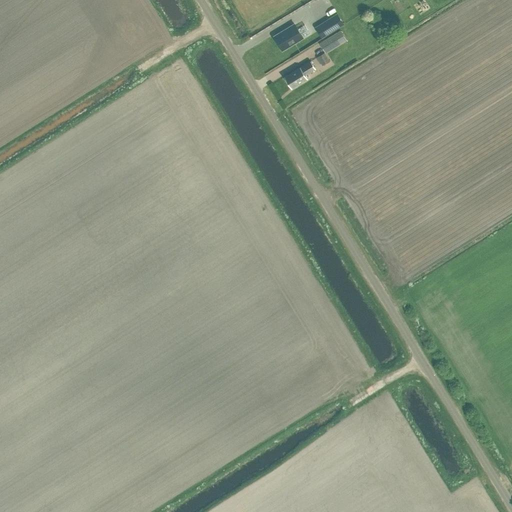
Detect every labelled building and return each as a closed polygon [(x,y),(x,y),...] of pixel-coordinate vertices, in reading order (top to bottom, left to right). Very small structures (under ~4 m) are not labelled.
[(326,21),(315,27),(322,38),(332,31),(344,24),(337,14),(326,21)] [(282,50),(303,38),(294,24),(274,37),(282,50)] [(325,52),(338,43),(333,35),(319,43),(325,52)] [(322,65),(329,60),(323,52),(317,56),(322,65)] [(292,88),(308,78),(306,75),(315,69),(310,61),(285,78),(292,88)] [(279,90),(277,83),(271,85),(273,92),(279,90)]
